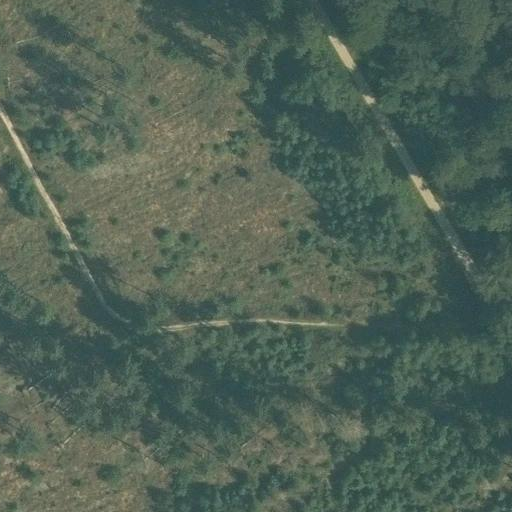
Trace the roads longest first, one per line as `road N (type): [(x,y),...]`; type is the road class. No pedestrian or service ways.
road 1 (track): [(0,112),(117,331),(275,322),(460,327),(511,281)]
road 2 (track): [(511,352),(308,0)]
